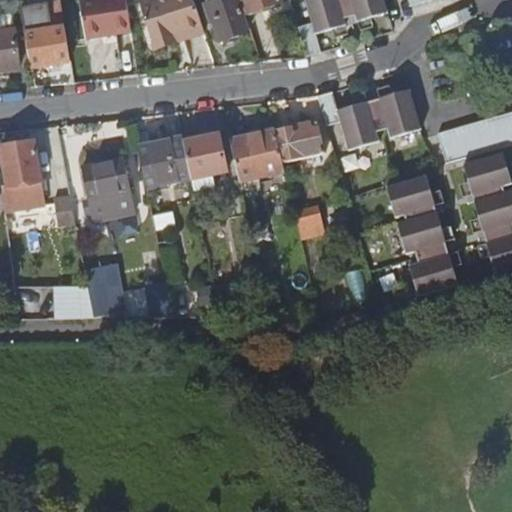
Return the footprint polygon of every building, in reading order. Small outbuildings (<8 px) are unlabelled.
[(128,0),(84,0),(82,0),(88,41),(134,35),(128,0)] [(184,37),(206,30),(196,0),(156,0),(143,4),(156,46),(184,37)] [(228,0),(208,7),(214,25),(217,24),(223,43),(251,34),(240,0),(228,0)] [(245,0),(251,16),(284,4),(282,0),(245,0)] [(300,29),(309,59),(324,54),(318,35),(348,27),(346,21),(359,17),(361,23),(389,15),(385,0),(308,0),(315,24),(300,29)] [(67,29),(27,35),(34,70),(73,64),(67,29)] [(206,30),(184,37),(186,43),(208,36),(206,30)] [(0,34),(0,74),(21,72),(17,33),(0,34)] [(320,98),(329,127),(343,122),(352,151),(381,142),(379,133),(385,131),(390,129),(393,138),(423,130),(412,91),(382,99),(370,103),(340,111),(335,93),(320,98)] [(511,114),(440,135),(449,165),(511,146),(511,114)] [(277,132),(285,164),(327,155),(319,121),(277,130),(277,132)] [(286,173),(285,164),(277,132),(233,142),(242,183),(286,173)] [(194,180),(215,176),(229,173),(221,135),(187,143),(194,179),(194,180)] [(149,190),(194,179),(187,143),(186,139),(141,148),(149,190)] [(43,182),(36,144),(2,150),(9,189),(28,186),(30,195),(48,191),(46,181),(43,182)] [(498,275),(511,271),(511,193),(507,195),(505,188),(511,185),(511,181),(505,156),(466,167),(474,196),(477,203),(485,233),(489,245),(498,275)] [(127,161),(84,169),(91,202),(133,193),(127,161)] [(194,180),(196,190),(217,185),(215,176),(194,180)] [(422,298),(460,286),(451,256),(448,244),(439,215),(436,208),(428,178),(390,189),(389,189),(398,218),(407,216),(409,223),(400,226),(409,255),(418,253),(420,259),(422,265),(413,267),(422,298)] [(62,229),(78,226),(73,198),(57,201),(62,229)] [(296,214),(302,241),(325,235),(319,209),(296,214)] [(161,251),(167,283),(181,281),(174,248),(161,251)] [(108,285),(121,283),(118,266),(105,269),(108,285)] [(93,310),(126,310),(121,283),(108,285),(105,269),(91,272),(94,289),(90,289),(93,310)] [(126,310),(93,310),(95,319),(102,317),(126,313),(126,310)] [(420,408),(391,424),(409,460),(439,445),(420,408)]
